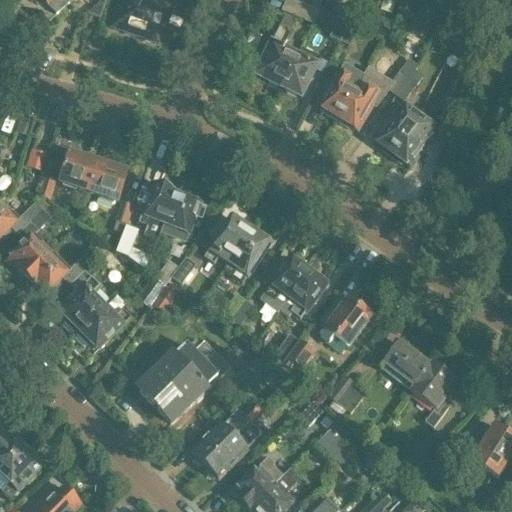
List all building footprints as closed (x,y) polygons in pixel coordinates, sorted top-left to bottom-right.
[(73,0),(41,0),(56,16),(73,0)] [(144,1),(144,0),(122,0),(113,29),(156,44),(168,10),(144,1)] [(313,27),(319,13),(286,1),(281,14),(305,22),(304,24),(313,27)] [(388,36),(392,24),(341,7),(337,18),(339,19),(349,23),(361,27),(361,26),(388,36)] [(276,91),(278,91),(280,92),(296,59),(281,52),(294,25),(283,19),(263,60),(259,58),(256,65),(260,67),(254,79),(267,85),(268,88),(276,91)] [(339,44),(349,23),(339,19),(329,40),(339,44)] [(350,49),(361,27),(349,23),(339,44),(350,49)] [(300,101),(320,61),(309,56),(305,64),(296,59),(280,92),(300,101)] [(394,99),(417,69),(409,62),(385,92),(394,99)] [(354,95),(364,78),(343,66),(317,111),(337,122),(353,95),(354,95)] [(403,105),(423,80),(415,74),(418,69),(417,69),(394,99),(403,105)] [(356,133),(377,97),(367,91),(361,100),(354,95),(353,95),(337,122),(356,133)] [(410,115),(400,108),(373,145),(391,158),(415,125),(419,119),(413,114),(410,115)] [(452,114),(441,110),(434,132),(446,135),(452,114)] [(409,171),(433,138),(435,135),(427,129),(427,125),(419,119),(415,125),(391,158),(409,171)] [(26,138),(29,127),(18,124),(15,134),(26,138)] [(26,170),(43,175),(48,157),(31,152),(26,170)] [(88,195),(97,166),(68,157),(59,186),(88,195)] [(116,204),(125,175),(97,166),(88,195),(116,204)] [(51,201),(56,184),(43,180),(38,197),(51,201)] [(173,197),(151,188),(135,225),(146,230),(143,237),(157,243),(159,237),(163,228),(160,226),(173,197)] [(163,228),(159,237),(186,247),(189,240),(190,240),(197,222),(199,223),(204,211),(197,208),(198,207),(173,197),(160,226),(163,228)] [(0,203),(0,240),(10,230),(18,238),(42,213),(35,206),(19,222),(0,203)] [(128,226),(133,209),(121,205),(115,222),(128,226)] [(227,266),(248,233),(229,221),(203,261),(213,267),(218,259),(227,266)] [(143,272),(148,258),(131,252),(138,235),(126,230),(116,256),(128,261),(143,272)] [(242,286),(255,265),(268,246),(248,233),(227,266),(237,272),(232,280),(242,286)] [(25,281),(47,259),(37,249),(41,245),(33,236),(6,263),(16,273),(15,276),(20,281),(23,280),(25,281)] [(47,259),(25,281),(26,283),(25,286),(30,291),(34,290),(43,300),(61,281),(68,288),(72,284),(83,274),(93,264),(85,257),(70,272),(61,264),(57,269),(47,259)] [(181,288),(195,268),(185,260),(178,271),(177,271),(166,286),(175,292),(179,287),(181,288)] [(277,316),(279,312),(287,301),(307,273),(289,261),(259,303),(277,316)] [(165,287),(166,286),(177,271),(168,264),(156,281),(165,287)] [(299,322),(325,286),(307,273),(287,301),(279,312),(289,319),(291,316),(299,322)] [(72,284),(79,291),(90,280),(83,274),(72,284)] [(61,323),(74,336),(102,309),(90,297),(98,289),(90,280),(79,291),(57,314),(64,320),(61,323)] [(165,287),(156,281),(154,282),(153,281),(136,304),(147,312),(165,287)] [(165,317),(180,297),(175,293),(175,292),(166,286),(165,287),(147,312),(149,313),(153,308),(165,317)] [(229,323),(244,303),(236,297),(221,317),(229,323)] [(239,330),(254,310),(244,303),(229,323),(239,330)] [(347,348),(368,319),(346,303),(319,340),(328,347),(334,339),(347,348)] [(113,320),(102,309),(74,336),(87,349),(90,346),(97,353),(129,320),(121,312),(113,320)] [(275,356),(284,363),(298,344),(289,338),(275,356)] [(298,344),(284,363),(285,363),(278,373),(295,385),(315,358),(298,344)] [(237,379),(204,345),(192,356),(186,349),(173,361),(139,394),(170,426),(204,393),(203,392),(216,380),(235,400),(260,377),(267,364),(260,356),(237,379)] [(411,396),(412,395),(430,371),(399,347),(381,372),(411,395),(411,396)] [(444,403),(440,400),(453,383),(432,368),(430,371),(412,395),(411,396),(435,413),(425,426),(433,432),(451,408),(444,402),(444,403)] [(350,417),(365,398),(344,380),(328,400),(333,405),(329,410),(341,420),(346,414),(350,417)] [(307,431),(325,412),(315,402),(296,421),(307,431)] [(250,425),(261,414),(253,406),(242,417),(250,425)] [(204,469),(248,425),(236,413),(221,428),(220,428),(192,456),(204,469)] [(217,481),(245,452),(244,452),(260,436),(248,425),(204,469),(217,481)] [(343,471),(351,462),(338,450),(351,437),(338,425),(317,446),(343,471)] [(496,482),(511,456),(511,443),(493,432),(480,453),(477,451),(468,465),(496,482)] [(8,444),(1,437),(0,438),(0,476),(23,452),(11,440),(8,444)] [(410,483),(430,457),(436,449),(425,440),(399,475),(410,483)] [(254,461),(269,445),(265,441),(255,452),(250,457),(254,461)] [(467,459),(447,446),(442,453),(436,449),(430,457),(437,462),(435,464),(456,477),(467,459)] [(18,494),(38,473),(31,466),(34,462),(23,452),(0,476),(0,493),(9,502),(17,494),(18,494)] [(273,472),(265,464),(257,472),(257,471),(233,494),(238,499),(236,500),(247,511),(249,511),(250,511),(273,487),(266,480),(273,472)] [(322,493),(340,477),(331,467),(313,482),(322,493)] [(251,511),(286,511),(292,506),(283,497),(295,485),(295,477),(289,471),(273,487),(250,511),(251,511)] [(62,501),(56,495),(48,503),(46,500),(34,511),(76,511),(81,507),(77,504),(77,502),(73,498),(71,498),(68,495),(62,501)] [(424,511),(408,496),(392,511),(424,511)] [(336,511),(325,500),(313,511),(336,511)] [(375,501),(364,511),(382,511),(384,510),(375,501)]
